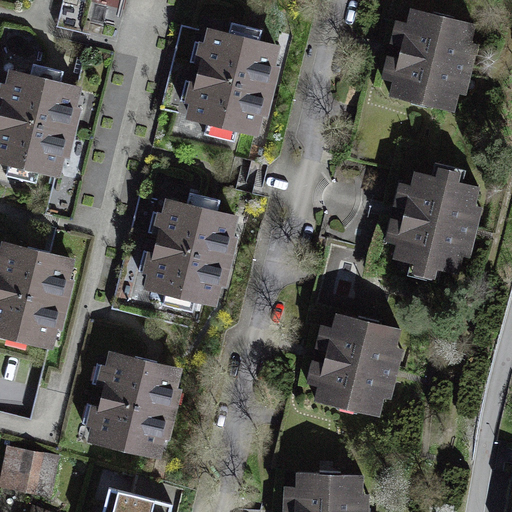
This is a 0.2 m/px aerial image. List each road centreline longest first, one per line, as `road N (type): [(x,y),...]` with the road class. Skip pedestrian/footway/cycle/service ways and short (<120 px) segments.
road 1 (residential): [(226,511),(338,0)]
road 2 (residential): [(479,511),(511,362)]
